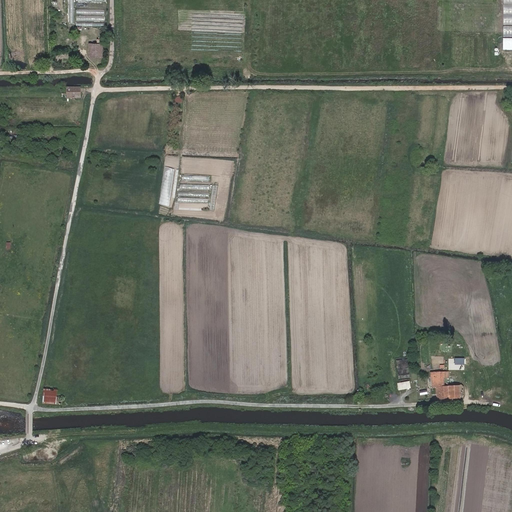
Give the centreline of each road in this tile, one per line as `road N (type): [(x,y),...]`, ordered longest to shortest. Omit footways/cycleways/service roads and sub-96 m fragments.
road 1 (track): [(29,409),(98,90),(511,88)]
road 2 (track): [(426,402),(29,409)]
